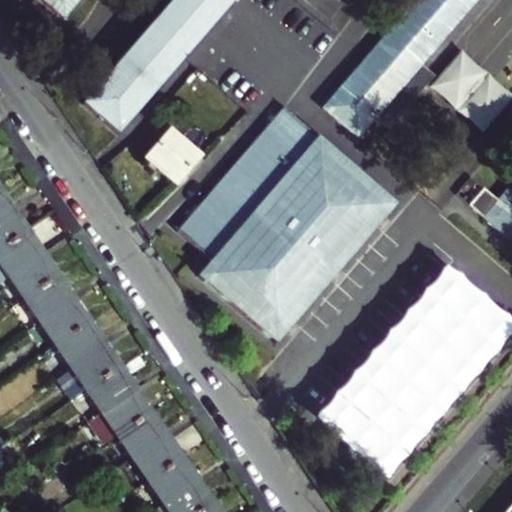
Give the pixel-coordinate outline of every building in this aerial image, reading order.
[(43,0),(64,17),(78,0),(43,0)] [(171,0),(83,101),(118,132),(232,0),(171,0)] [(426,0),(335,106),(370,136),(389,115),(402,126),(448,73),(434,61),(486,0),(426,0)] [(285,105),(177,228),(211,258),(198,273),(276,341),(397,202),(285,105)] [(173,181),(197,154),(171,130),(146,157),(173,181)] [(471,205),(511,240),(511,190),(510,189),(500,200),(486,188),(471,205)] [(0,191),(0,216),(12,209),(0,191)] [(0,216),(0,249),(27,231),(12,209),(0,216)] [(0,249),(0,282),(11,275),(42,254),(27,231),(0,249)] [(42,254),(11,275),(27,297),(58,276),(42,254)] [(58,276),(27,297),(42,320),(73,299),(58,276)] [(73,299),(42,320),(57,343),(89,322),(73,299)] [(469,349),(486,365),(511,337),(511,317),(504,310),(469,349)] [(89,322),(57,343),(72,365),(104,344),(89,322)] [(104,344),(72,365),(58,375),(74,398),(88,388),(120,367),(104,344)] [(88,388),(104,411),(135,390),(120,367),(88,388)] [(104,411),(119,433),(151,412),(135,390),(104,411)] [(167,436),(151,412),(119,433),(135,457),(167,436)] [(135,457),(150,479),(182,458),(167,436),(135,457)] [(150,479),(166,502),(197,481),(182,458),(150,479)] [(197,481),(166,502),(172,511),(198,511),(212,503),(197,481)] [(218,511),(212,503),(198,511),(218,511)]
